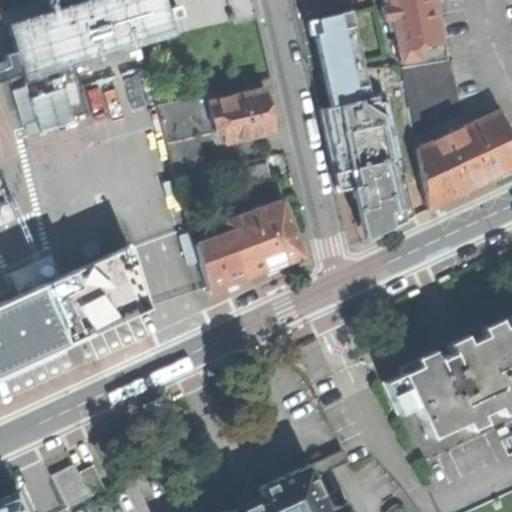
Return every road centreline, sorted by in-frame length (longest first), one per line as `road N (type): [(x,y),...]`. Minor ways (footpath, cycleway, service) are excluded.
road 1 (secondary): [(0,442),(337,285)]
road 2 (residential): [(337,285),(273,0)]
road 3 (secondary): [(337,285),(511,204)]
